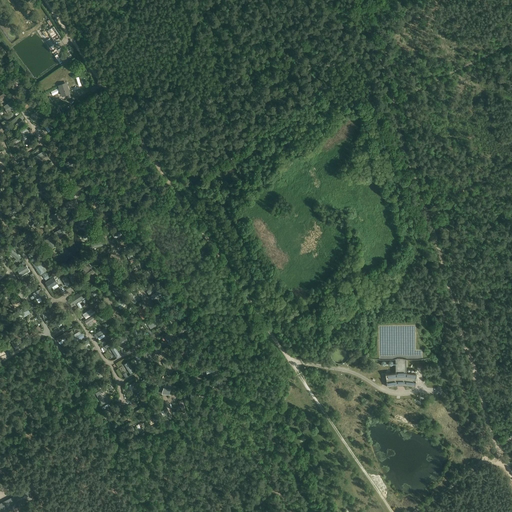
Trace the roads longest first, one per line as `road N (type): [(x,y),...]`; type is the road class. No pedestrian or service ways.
road 1 (track): [(496,448),(362,0)]
road 2 (track): [(290,361),(44,0)]
road 3 (track): [(290,361),(392,511)]
road 4 (unclassified): [(0,255),(87,390)]
road 5 (track): [(414,391),(393,393),(350,371),(292,364)]
